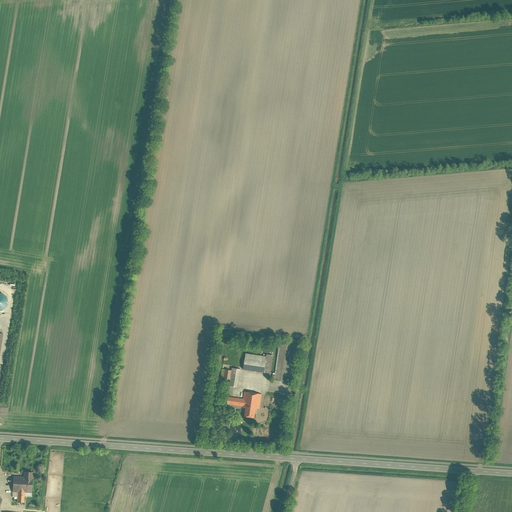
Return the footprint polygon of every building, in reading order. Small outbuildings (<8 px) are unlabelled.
[(280,344),(275,380),(289,382),(295,346),(280,344)] [(247,353),(244,370),(271,374),(274,355),(267,354),(267,356),(247,353)] [(231,379),(230,386),(239,387),(241,369),(232,367),(232,370),(223,369),(222,378),(231,379)] [(243,398),(229,395),(227,404),(247,407),(246,416),(255,418),(257,409),(261,410),(263,393),(244,390),(243,398)] [(13,475),(12,496),(18,497),(18,502),(25,502),(25,496),(32,496),(34,472),(24,471),(24,476),(13,475)]
